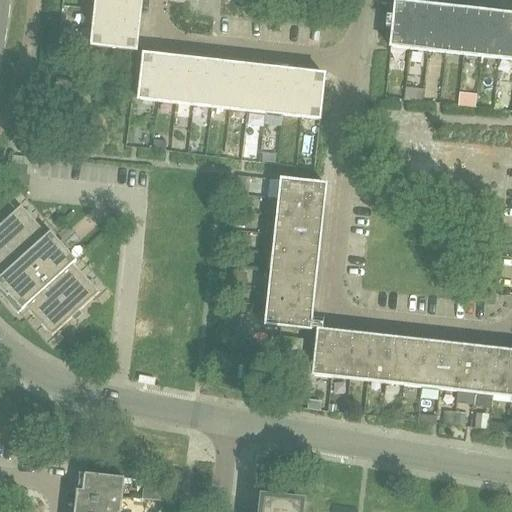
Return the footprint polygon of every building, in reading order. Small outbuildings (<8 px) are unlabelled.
[(99,0),(99,11),(139,15),(140,0),(99,0)] [(391,45),(409,47),(413,7),(395,5),(391,45)] [(409,47),(427,49),(432,9),(413,7),(409,47)] [(450,11),(432,9),(427,49),(445,51),(450,11)] [(99,11),(97,29),(137,33),(139,15),(99,11)] [(445,51),(463,53),(468,13),(450,11),(445,51)] [(486,15),(468,13),(463,53),(481,55),(486,15)] [(481,55),(499,57),(504,17),(486,15),(481,55)] [(511,17),(504,17),(499,57),(511,58),(511,17)] [(137,33),(97,29),(95,47),(135,52),(137,33)] [(140,98),(158,100),(162,60),(144,58),(141,87),(140,98)] [(158,100),(176,102),(180,62),(162,60),(158,100)] [(194,104),(198,64),(180,62),(176,102),(194,104)] [(194,104),(212,106),(216,66),(198,64),(194,104)] [(234,68),(216,66),(212,106),(230,108),(234,68)] [(230,108),(248,110),(252,70),(234,68),(230,108)] [(270,72),(252,70),(248,110),(266,112),(270,72)] [(266,112),(284,114),(288,74),(270,72),(266,112)] [(284,114),(302,116),(307,76),(288,74),(284,114)] [(307,76),(302,116),(320,118),(325,78),(307,76)] [(132,86),(131,97),(140,98),(141,87),(132,86)] [(21,176),(8,175),(7,186),(20,187),(21,176)] [(281,199),(322,204),(324,185),(283,181),(281,199)] [(320,222),(322,204),(281,199),(279,217),(320,222)] [(243,214),(244,207),(244,203),(235,202),(234,213),(243,214)] [(52,337),(57,332),(72,318),(75,322),(82,315),(79,312),(100,293),(73,264),(76,261),(67,251),(69,249),(66,245),(63,242),(60,244),(51,233),(48,236),(21,207),(1,225),(0,224),(0,285),(0,286),(0,289),(7,298),(9,296),(22,310),(26,308),(52,337)] [(237,214),(236,226),(245,227),(246,215),(237,214)] [(318,239),(320,222),(279,217),(277,235),(318,239)] [(250,236),(238,234),(236,234),(235,248),(249,250),(250,236)] [(277,235),(276,253),(316,257),(318,239),(277,235)] [(314,275),(316,257),(276,253),(274,271),(314,275)] [(234,254),(233,267),(244,269),(246,256),(234,254)] [(228,285),(236,286),(245,287),(247,272),(229,270),(228,285)] [(312,293),(314,275),(274,271),(272,289),(312,293)] [(312,293),(272,289),(270,308),(310,312),(312,293)] [(308,330),(310,312),(270,308),(268,326),(273,326),(272,332),(274,333),(286,334),(287,328),(308,330)] [(313,374),(332,376),(337,336),(318,334),(313,374)] [(354,338),(337,336),(332,376),(350,378),(354,338)] [(301,351),(303,340),(280,337),(279,348),(301,351)] [(354,338),(350,378),(368,380),(372,340),(354,338)] [(390,342),(372,340),(368,380),(386,382),(390,342)] [(390,342),(386,382),(404,384),(408,344),(390,342)] [(426,346),(408,344),(404,384),(422,386),(426,346)] [(426,346),(422,386),(440,388),(444,348),(426,346)] [(462,350),(444,348),(440,388),(457,390),(462,350)] [(480,351),(462,350),(457,390),(475,392),(480,351)] [(475,392),(493,393),(498,353),(480,351),(475,392)] [(511,387),(511,354),(498,353),(493,393),(511,395),(511,387)] [(308,409),(310,409),(321,411),(322,402),(309,401),(308,409)] [(444,412),(443,424),(454,425),(456,413),(444,412)] [(454,425),(466,426),(467,414),(456,413),(454,425)] [(475,427),(488,429),(489,415),(477,414),(475,427)] [(436,426),(436,423),(437,417),(419,415),(418,424),(436,426)] [(491,420),(490,429),(498,430),(499,421),(491,420)] [(85,495),(120,497),(122,479),(82,475),(82,476),(87,477),(86,481),(82,481),(81,494),(85,495)] [(86,511),(118,511),(120,497),(85,495),(85,499),(80,499),(78,511),(86,511)] [(300,511),(302,503),(263,499),(262,511),(300,511)]
